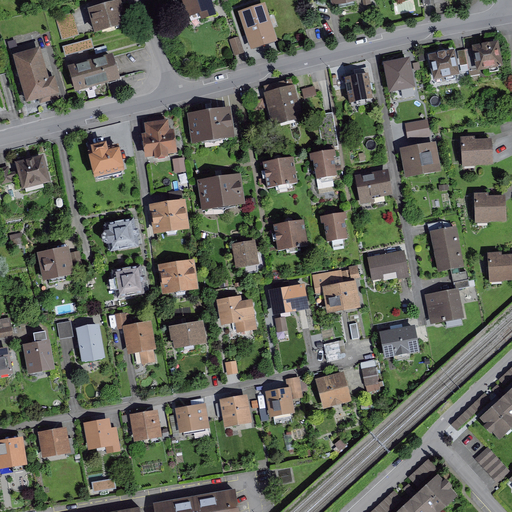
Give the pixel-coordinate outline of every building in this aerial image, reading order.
[(183,0),(189,16),(200,12),(202,18),(215,14),(209,0),(183,0)] [(102,7),(91,10),(96,31),(124,23),(118,2),(110,5),(109,1),(101,3),(102,7)] [(268,3),(239,11),(250,50),(278,43),(268,3)] [(71,14),(56,18),(62,39),(77,35),(71,14)] [(238,38),(230,40),(235,54),(243,52),(238,38)] [(89,40),(65,47),(67,55),(91,48),(90,44),(89,40)] [(42,96),(57,92),(53,79),(47,81),(36,41),(13,48),(27,100),(42,96)] [(482,47),(474,48),(478,69),(489,67),(490,72),(498,71),(497,66),(500,65),(497,44),(489,45),(489,43),(481,45),(482,47)] [(478,69),(474,48),(464,50),(467,64),(468,71),(478,69)] [(467,64),(464,50),(457,51),(460,66),(467,64)] [(438,55),(430,57),(435,78),(446,76),(447,81),(455,79),(454,74),(457,74),(453,52),(445,54),(445,52),(438,54),(438,55)] [(91,62),(71,68),(77,89),(112,79),(117,78),(111,57),(91,62)] [(397,63),(386,65),(391,91),(413,86),(408,60),(397,63)] [(367,75),(346,79),(350,102),(371,98),(367,75)] [(288,82),(265,88),(267,95),(269,94),(277,122),(301,116),(294,88),(290,89),(288,82)] [(314,87),(302,91),(304,98),(316,95),(314,87)] [(228,111),(191,116),(194,141),(231,135),(228,111)] [(333,115),(317,118),(323,149),(338,146),(333,115)] [(146,136),(144,136),(147,155),(174,151),(171,133),(167,133),(166,123),(147,126),(148,136),(146,136)] [(474,139),(462,140),(463,163),(474,163),(492,163),(491,142),(474,143),(474,139)] [(120,168),(115,147),(107,149),(105,144),(90,147),(98,179),(112,175),(111,171),(120,168)] [(432,148),(405,153),(409,176),(419,174),(419,171),(436,168),(432,148)] [(337,153),(312,156),(316,180),(340,177),(337,153)] [(26,162),(18,164),(20,171),(14,173),(18,188),(24,186),(25,191),(44,186),(42,181),(47,180),(41,158),(33,160),(33,159),(26,161),(26,162)] [(183,158),(173,160),(174,171),(185,169),(183,158)] [(278,160),(263,163),(265,172),(262,172),(263,179),(259,179),(260,184),(267,183),(268,188),(297,183),(292,158),(278,160)] [(8,167),(0,169),(0,176),(2,184),(11,181),(8,167)] [(386,173),(357,178),(362,202),(373,200),(372,196),(389,192),(386,173)] [(219,180),(201,183),(204,208),(241,202),(238,177),(219,180)] [(181,191),(170,193),(171,199),(182,198),(181,191)] [(487,195),(475,196),(476,219),(487,219),(487,220),(505,219),(505,198),(487,199),(487,195)] [(168,206),(153,208),(156,231),(167,229),(167,228),(174,227),(175,228),(186,226),(184,216),(186,216),(186,210),(183,210),(182,203),(168,206)] [(348,215),(323,219),(327,244),(352,240),(348,215)] [(133,219),(106,224),(111,251),(138,246),(136,236),(138,234),(137,230),(136,229),(135,229),(133,219)] [(288,223),(274,225),(275,234),(273,235),(274,241),(277,241),(278,251),(307,246),(303,220),(288,223)] [(429,233),(435,232),(437,242),(433,243),(435,252),(458,248),(454,228),(444,230),(442,222),(428,225),(429,233)] [(253,243),(234,246),(237,263),(244,262),(244,264),(256,262),(255,253),(253,243)] [(462,267),(458,248),(435,252),(437,261),(440,260),(443,271),(462,267)] [(404,251),(368,258),(372,280),(383,278),(381,271),(396,268),(398,279),(408,277),(404,251)] [(63,252),(43,256),(45,264),(40,265),(42,276),(47,275),(49,283),(69,279),(66,265),(63,252)] [(71,254),(74,270),(81,268),(78,253),(75,253),(71,254)] [(501,255),(489,255),(490,279),(501,278),(501,279),(511,278),(511,257),(501,258),(501,255)] [(177,266),(162,268),(163,275),(160,275),(161,281),(164,281),(165,291),(176,289),(176,288),(183,287),(183,288),(195,286),(193,276),(195,276),(194,270),(192,270),(191,264),(177,266)] [(140,266),(113,271),(118,298),(145,293),(143,283),(145,281),(144,277),(143,276),(142,276),(140,266)] [(350,271),(343,272),(344,279),(363,275),(361,268),(357,268),(357,266),(349,267),(350,271)] [(466,272),(451,275),(455,290),(469,287),(466,272)] [(337,273),(314,277),(317,293),(327,291),(330,310),(343,307),(339,284),(337,273)] [(339,284),(343,307),(356,305),(352,285),(351,285),(350,282),(339,284)] [(288,283),(272,285),(276,311),(307,306),(303,287),(289,290),(288,283)] [(444,292),(427,295),(432,321),(460,315),(456,293),(445,295),(444,292)] [(224,302),(221,303),(224,321),(232,320),(233,330),(238,330),(238,331),(255,328),(251,301),(239,303),(238,300),(236,300),(235,293),(223,295),(224,302)] [(124,313),(116,314),(118,328),(126,326),(124,313)] [(284,318),(276,320),(278,331),(286,330),(284,318)] [(70,322),(57,324),(60,338),(73,336),(70,322)] [(201,323),(171,328),(173,339),(175,338),(176,346),(204,341),(201,323)] [(356,323),(350,325),(352,339),(359,338),(356,323)] [(98,326),(78,329),(83,359),(103,355),(98,326)] [(154,361),(148,326),(127,329),(131,350),(132,350),(132,353),(141,352),(143,363),(154,361)] [(0,329),(0,336),(12,335),(11,327),(0,329)] [(413,328),(381,334),(385,356),(396,354),(396,351),(406,349),(406,352),(417,350),(413,328)] [(36,344),(25,346),(30,371),(52,368),(48,342),(46,343),(46,340),(47,340),(45,331),(33,333),(35,342),(36,342),(36,344)] [(0,377),(10,375),(6,350),(0,351),(0,377)] [(342,358),(340,351),(326,354),(328,361),(342,358)] [(235,363),(227,364),(228,373),(236,372),(235,363)] [(375,367),(363,370),(365,385),(377,383),(375,367)] [(511,369),(499,381),(508,391),(511,387),(511,369)] [(289,393),(293,392),(294,398),(302,397),(299,379),(297,378),(287,380),(289,393)] [(339,399),(346,397),(345,393),(349,391),(346,381),(342,382),(341,378),(321,383),(327,403),(331,401),(332,404),(340,402),(339,399)] [(287,392),(269,395),(274,424),(292,421),(287,392)] [(486,394),(452,425),(460,432),(493,401),(486,394)] [(511,394),(484,419),(503,440),(511,431),(511,394)] [(244,399),(224,402),(228,423),(247,419),(244,399)] [(223,403),(216,404),(218,416),(225,415),(223,403)] [(196,408),(179,411),(182,429),(183,429),(184,435),(209,431),(205,407),(196,408)] [(154,414),(134,418),(138,437),(157,434),(154,414)] [(106,423),(88,426),(92,445),(106,443),(107,453),(120,451),(116,428),(107,430),(106,423)] [(63,431),(42,435),(45,454),(67,450),(67,455),(75,453),(72,439),(65,440),(63,431)] [(19,441),(0,444),(0,452),(2,464),(11,463),(12,470),(23,468),(19,441)] [(477,459),(482,464),(493,454),(488,449),(477,459)] [(482,464),(487,470),(498,460),(493,454),(482,464)] [(487,470),(492,476),(503,465),(498,460),(487,470)] [(430,461),(410,478),(421,490),(440,472),(430,461)] [(492,476),(497,481),(508,471),(503,465),(492,476)] [(401,511),(446,511),(462,498),(441,476),(401,511)] [(94,491),(116,489),(115,479),(93,481),(94,491)] [(237,511),(234,491),(194,498),(196,511),(237,511)] [(395,491),(372,511),(397,511),(407,504),(395,491)] [(196,511),(194,498),(154,505),(155,511),(196,511)]
